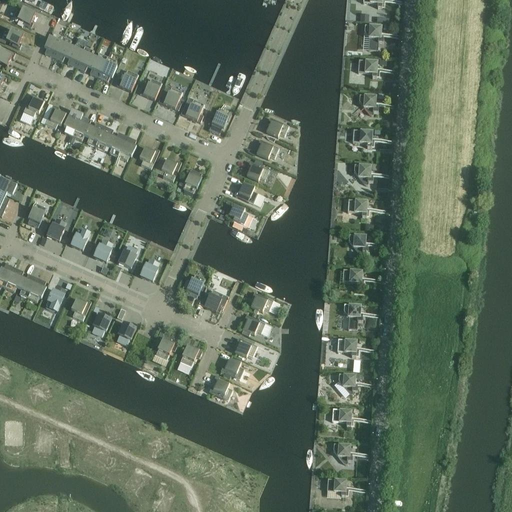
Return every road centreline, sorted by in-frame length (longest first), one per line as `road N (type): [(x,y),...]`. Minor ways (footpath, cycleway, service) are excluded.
road 1 (unclassified): [(377,511),(412,0)]
road 2 (residential): [(227,161),(29,73)]
road 3 (residential): [(298,0),(227,161)]
road 4 (residential): [(227,161),(157,314)]
road 5 (residential): [(7,246),(157,314)]
